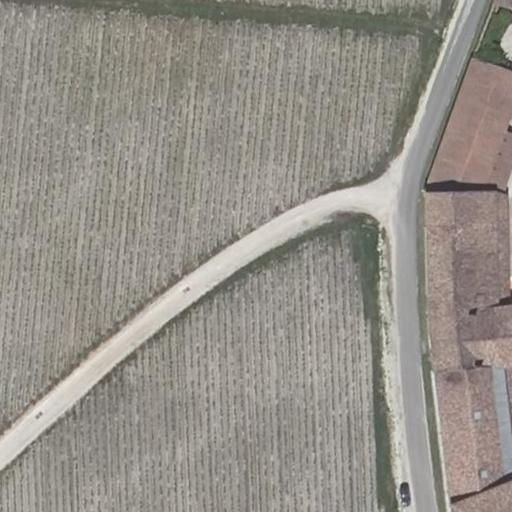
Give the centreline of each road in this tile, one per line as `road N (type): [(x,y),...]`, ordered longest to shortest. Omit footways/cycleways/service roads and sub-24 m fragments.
road 1 (residential): [(492,0),(418,196),(446,511)]
road 2 (track): [(0,451),(204,274),(343,198),(418,196)]
